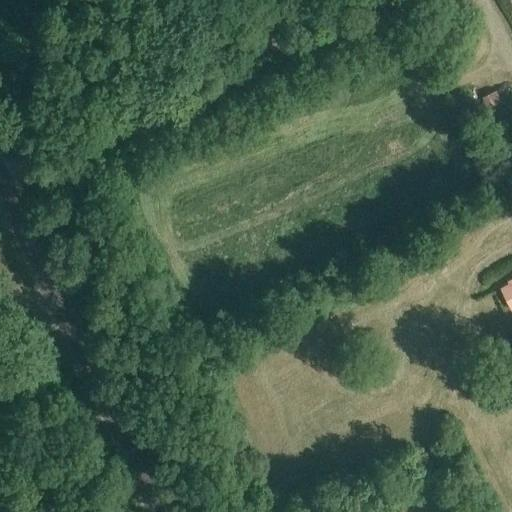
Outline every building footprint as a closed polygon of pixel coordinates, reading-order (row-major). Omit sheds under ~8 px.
[(387,58),(391,84),(409,82),(406,55),(387,58)] [(355,77),(367,103),(386,94),(374,69),(355,77)] [(321,91),(333,117),(351,109),(339,83),(321,91)] [(500,101),(494,90),(482,96),(479,98),(484,108),(500,101)] [(430,126),(447,117),(438,100),(421,109),(430,126)] [(279,115),(284,131),(298,127),(292,110),(279,115)] [(212,152),(226,175),(239,167),(225,144),(212,152)] [(119,171),(125,182),(141,175),(136,163),(119,171)] [(451,181),(469,178),(466,164),(449,167),(451,181)] [(190,166),(171,168),(175,193),(193,191),(190,166)] [(431,197),(448,193),(444,174),(426,179),(431,197)] [(400,196),(383,203),(390,220),(407,213),(400,196)] [(333,223),(342,241),(361,232),(352,214),(333,223)] [(162,247),(181,239),(175,223),(155,231),(162,247)] [(415,266),(421,284),(439,279),(434,260),(415,266)] [(511,277),(508,279),(510,282),(502,285),(511,305),(511,277)] [(387,304),(405,297),(401,286),(383,293),(387,304)] [(375,321),(391,312),(378,289),(362,297),(375,321)] [(341,325),(355,317),(347,302),(332,310),(341,325)] [(310,352),(325,346),(316,321),(301,327),(310,352)] [(269,358),(289,348),(284,337),(264,347),(269,358)] [(268,400),(239,412),(247,431),(276,419),(268,400)] [(453,424),(464,451),(487,441),(476,415),(453,424)] [(400,419),(382,425),(389,446),(407,440),(400,419)] [(337,439),(348,465),(369,457),(357,430),(337,439)] [(251,442),(258,457),(284,446),(278,431),(251,442)] [(330,445),(315,450),(323,477),(338,473),(330,445)] [(483,489),(511,480),(511,476),(507,458),(477,467),(483,489)] [(511,511),(511,503),(497,509),(498,511),(511,511)]
